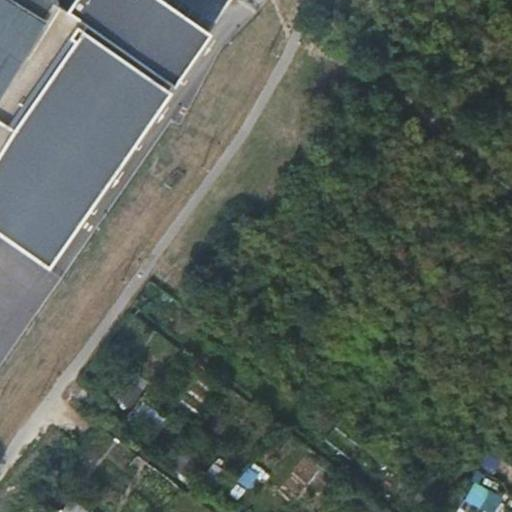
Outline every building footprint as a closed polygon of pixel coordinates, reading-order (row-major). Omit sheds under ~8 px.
[(28,23),(0,66),(0,236),(43,266),(209,34),(159,0),(55,0),(55,1),(54,0),(27,0),(18,15),(28,23)] [(0,0),(0,66),(28,23),(18,15),(27,0),(0,0)] [(143,402),(135,413),(158,429),(166,418),(143,402)] [(371,474),(383,459),(365,446),(363,448),(344,434),(334,445),(371,474)] [(239,483),(254,491),(265,471),(251,463),(239,483)] [(202,482),(218,490),(228,473),(212,464),(202,482)] [(474,483),(467,504),(490,511),(497,511),(504,493),(474,483)] [(67,499),(61,511),(88,511),(90,509),(67,499)]
